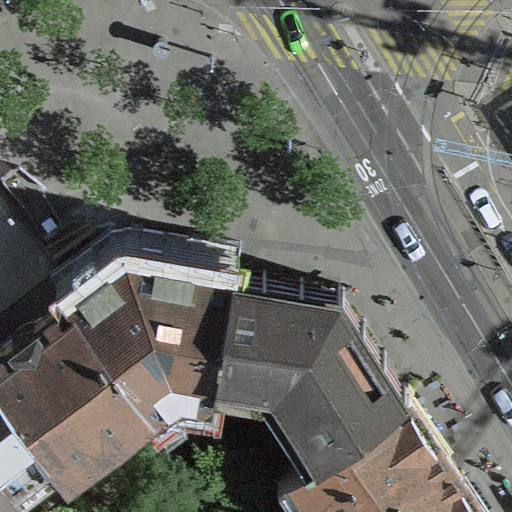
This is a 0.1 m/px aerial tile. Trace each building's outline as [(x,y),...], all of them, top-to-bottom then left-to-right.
[(181,383),(213,389),(214,380),(234,266),(126,248),(77,285),(67,292),(152,404),(181,383)] [(214,380),(265,389),(306,453),(407,387),(340,285),(258,270),(234,266),(214,380)] [(0,381),(49,445),(93,503),(139,468),(113,434),(152,404),(67,292),(0,343),(0,381)] [(0,381),(0,511),(6,511),(9,510),(2,502),(25,484),(15,471),(49,445),(0,381)] [(306,453),(292,462),(324,511),(488,511),(419,405),(407,387),(306,453)]
